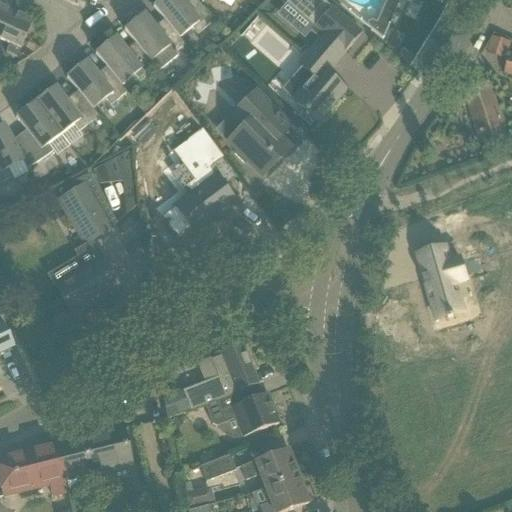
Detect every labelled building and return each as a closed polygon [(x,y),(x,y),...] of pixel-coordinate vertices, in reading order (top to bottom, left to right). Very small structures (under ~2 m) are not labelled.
[(178,0),(158,0),(154,4),(155,6),(152,8),(167,25),(179,40),(191,29),(197,36),(215,21),(206,11),(194,0),(193,0),(195,2),(186,9),(178,0)] [(215,0),(220,3),(230,10),(236,0),(215,0)] [(314,28),(324,36),(298,66),(313,79),(293,102),(317,123),(344,92),(325,75),(343,54),(344,55),(361,35),(320,0),(289,0),(286,5),(314,29),(314,28)] [(0,38),(13,10),(0,3),(0,38)] [(29,17),(13,10),(0,38),(0,41),(9,46),(5,54),(15,59),(33,23),(28,21),(29,17)] [(143,15),(134,23),(133,21),(125,28),(126,29),(124,31),(138,49),(155,70),(158,73),(176,57),(174,55),(184,46),(179,40),(167,25),(157,33),(143,15)] [(114,39),(105,46),(104,45),(96,52),(97,53),(95,55),(109,72),(126,94),(127,94),(125,92),(138,82),(139,83),(155,70),(138,49),(128,56),(114,39)] [(85,63),(76,70),(75,69),(67,75),(68,77),(66,79),(80,96),(92,111),(105,100),(110,107),(126,94),(109,72),(99,80),(85,63)] [(505,138),(487,84),(465,91),(482,145),(505,138)] [(55,88),(45,96),(44,94),(36,100),(37,102),(35,104),(60,137),(73,127),(78,134),(98,117),(92,111),(80,96),(68,106),(55,88)] [(235,156),(244,165),(246,163),(261,178),(290,150),(278,139),(290,128),(256,94),(230,119),(242,130),(227,145),(237,154),(235,156)] [(60,137),(35,104),(33,105),(32,104),(23,110),(24,112),(15,119),(29,136),(14,148),(22,163),(26,171),(45,158),(52,153),(47,146),(60,137)] [(7,171),(22,163),(14,148),(3,126),(0,128),(0,127),(0,184),(11,178),(10,176),(7,171)] [(191,196),(160,219),(164,224),(165,226),(166,226),(176,240),(190,229),(193,233),(215,217),(216,219),(235,205),(209,170),(223,159),(201,131),(171,153),(193,182),(185,188),(191,196)] [(93,186),(88,189),(85,185),(58,202),(84,246),(112,230),(109,225),(115,222),(93,186)] [(0,249),(2,251),(13,237),(0,226),(0,249)] [(446,249),(417,258),(423,278),(422,279),(423,280),(424,279),(425,285),(424,286),(425,287),(426,286),(436,323),(438,322),(434,308),(461,301),(456,285),(466,282),(460,260),(450,263),(446,249)] [(96,302),(118,289),(100,260),(54,287),(72,317),(73,316),(72,314),(95,300),(96,302)] [(0,357),(12,352),(15,350),(2,322),(0,323),(0,357)] [(240,350),(238,345),(222,352),(223,356),(210,361),(217,379),(181,393),(185,402),(164,410),(166,421),(204,407),(238,394),(262,384),(262,383),(257,385),(250,366),(254,365),(247,347),(240,350)] [(267,396),(243,405),(238,394),(204,407),(211,426),(215,428),(235,421),(242,440),(278,426),(271,407),(269,408),(265,397),(267,396)] [(120,428),(55,444),(65,483),(130,467),(120,428)] [(68,494),(65,483),(55,444),(0,457),(0,486),(3,498),(49,487),(52,498),(68,494)] [(288,450),(269,457),(253,463),(253,464),(240,469),(245,482),(258,477),(264,491),(298,478),(288,450)] [(229,457),(199,468),(205,484),(235,472),(229,457)] [(291,511),(309,505),(298,478),(264,491),(269,504),(258,509),(259,511),(291,511)]
